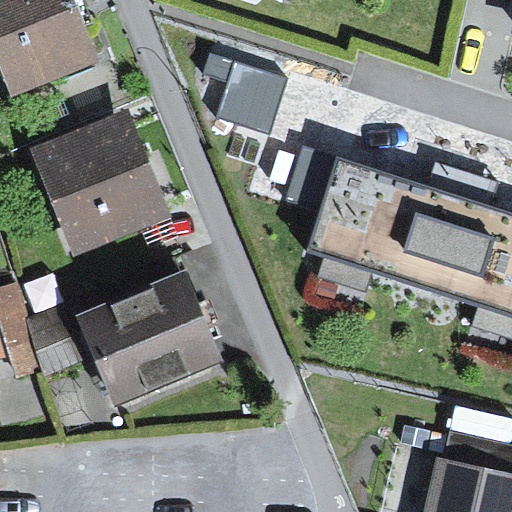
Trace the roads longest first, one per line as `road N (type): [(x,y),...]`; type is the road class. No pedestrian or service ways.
road 1 (residential): [(129,0),(330,511)]
road 2 (residential): [(348,70),(511,118)]
